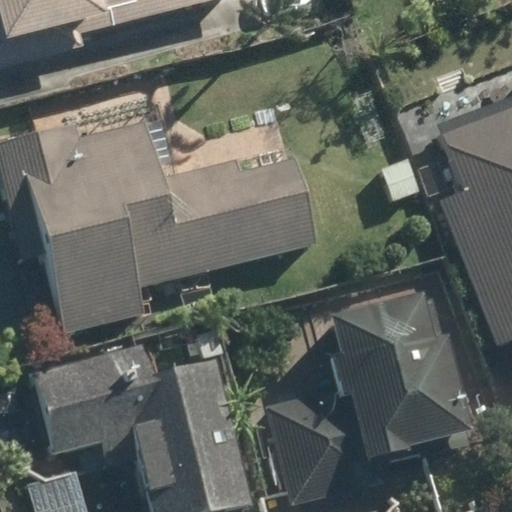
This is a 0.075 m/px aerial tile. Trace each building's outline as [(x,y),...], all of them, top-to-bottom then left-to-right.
[(0,0),(0,70),(24,64),(19,48),(104,25),(114,22),(117,32),(231,0),(0,0)] [(511,75),(425,110),(458,192),(440,200),(500,353),(511,348),(511,75)] [(147,133),(19,165),(63,338),(142,318),(136,292),(145,289),(313,247),(288,151),(171,181),(160,184),(147,133)] [(415,300),(322,324),(340,394),(261,414),(286,511),(296,511),(381,490),(374,465),(470,441),(445,342),(427,347),(415,300)] [(138,341),(28,372),(54,463),(97,450),(104,474),(136,465),(149,511),(236,511),(254,507),(213,365),(150,383),(138,341)] [(83,511),(80,480),(5,490),(7,511),(83,511)]
